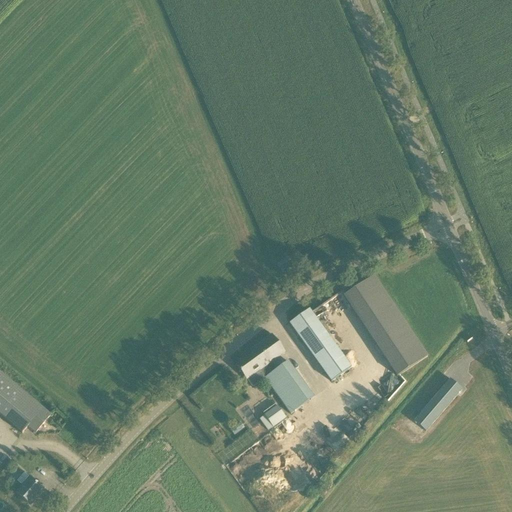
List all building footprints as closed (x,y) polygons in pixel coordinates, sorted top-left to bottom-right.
[(282,271),(290,265),(285,259),(277,265),(282,271)] [(345,296),(344,297),(395,373),(397,377),(399,376),(401,375),(427,357),(374,276),(345,296)] [(296,334),(317,319),(310,309),(289,324),(296,334)] [(250,351),(253,355),(236,367),(246,381),(260,372),(264,378),(277,369),(272,363),(285,354),(272,335),(250,351)] [(264,378),(291,415),(314,398),(288,361),(277,369),(264,378)] [(390,382),(394,374),(388,371),(384,379),(390,382)] [(0,372),(0,415),(22,434),(27,428),(35,434),(51,416),(0,372)] [(462,389),(449,378),(413,421),(425,431),(462,389)] [(269,422),(264,426),(268,432),(286,419),(277,407),(264,416),(269,422)] [(229,448),(236,457),(258,438),(251,430),(229,448)] [(21,485),(16,492),(31,505),(44,490),(24,473),(17,482),(21,485)]
